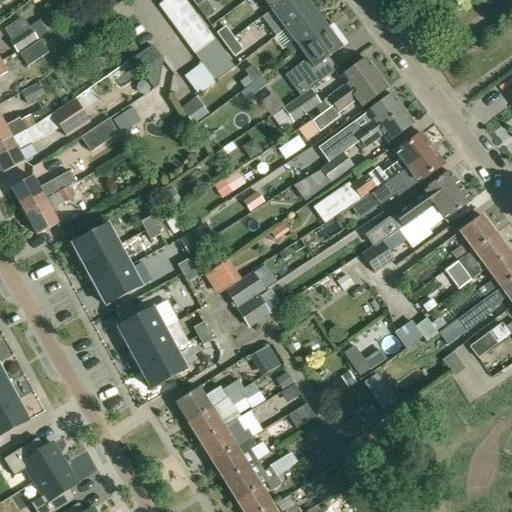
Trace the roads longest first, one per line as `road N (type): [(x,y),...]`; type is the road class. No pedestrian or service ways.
road 1 (residential): [(150,511),(0,252)]
road 2 (residential): [(511,203),(359,0)]
